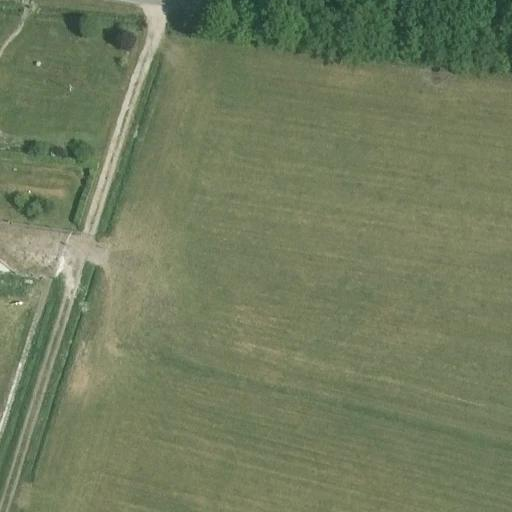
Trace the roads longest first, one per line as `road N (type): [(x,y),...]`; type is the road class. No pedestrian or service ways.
road 1 (unclassified): [(511,44),(164,0)]
road 2 (track): [(81,253),(1,511)]
road 3 (track): [(81,253),(164,0)]
